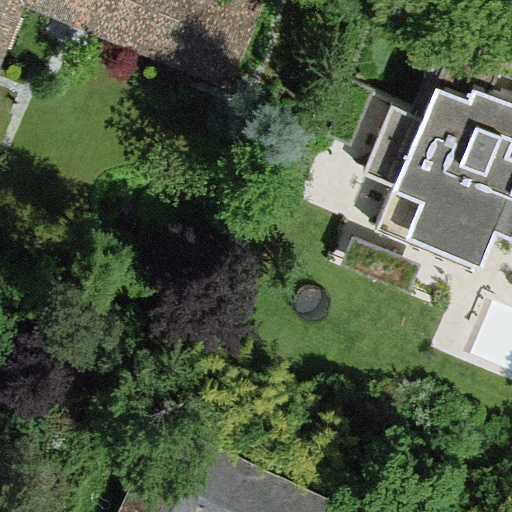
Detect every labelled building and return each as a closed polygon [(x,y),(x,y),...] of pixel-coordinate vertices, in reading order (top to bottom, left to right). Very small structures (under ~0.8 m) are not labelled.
[(0,0),(0,57),(22,0),(0,0)] [(36,0),(230,79),(262,0),(36,0)] [(503,65),(501,71),(511,75),(511,5),(498,0),(470,0),(466,12),(493,23),(480,55),(503,65)] [(480,55),(452,44),(425,111),(395,99),(367,168),(397,181),(378,226),(419,243),(427,222),(490,247),(500,223),(511,228),(511,91),(495,85),(501,71),(503,65),(480,55)] [(340,511),(167,430),(128,511),(340,511)]
